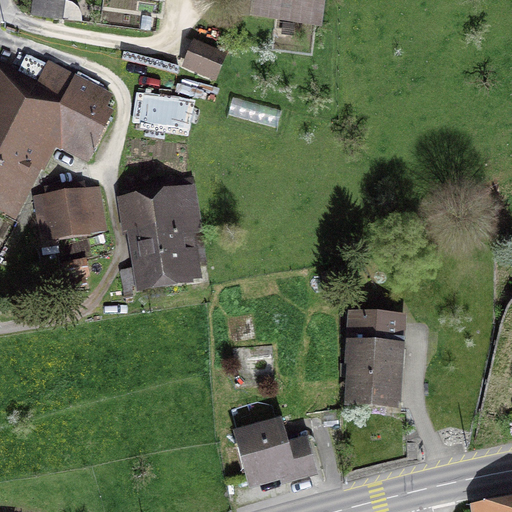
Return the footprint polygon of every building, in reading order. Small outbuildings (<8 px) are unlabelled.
[(60,23),(63,0),(34,0),(32,19),(60,23)] [(326,0),(242,0),(241,16),(324,26),(326,0)] [(228,59),(197,47),(187,71),(218,83),(228,59)] [(39,91),(0,71),(0,209),(16,218),(54,144),(88,162),(113,114),(102,108),(107,98),(50,69),(39,91)] [(193,191),(125,204),(143,297),(203,285),(192,229),(200,227),(193,191)] [(98,192),(35,202),(41,243),(104,234),(98,192)] [(408,320),(352,318),(349,411),(406,412),(408,320)] [(285,426),(240,437),(255,495),(319,479),(310,446),(292,451),(285,426)] [(511,511),(511,499),(472,506),(472,511),(511,511)]
